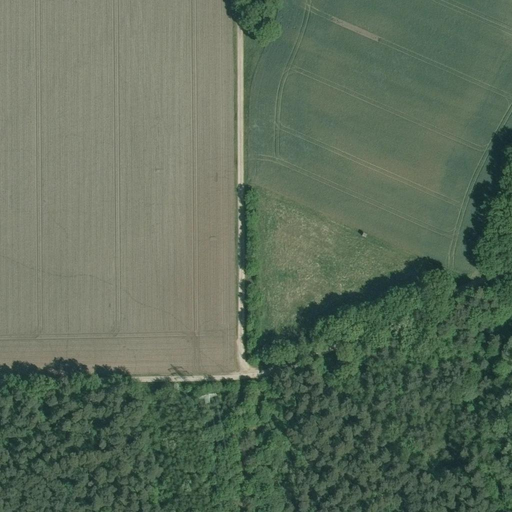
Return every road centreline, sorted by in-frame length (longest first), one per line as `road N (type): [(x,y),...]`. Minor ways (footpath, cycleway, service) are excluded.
road 1 (track): [(0,381),(241,376),(295,364),(511,270)]
road 2 (track): [(236,0),(241,376),(275,511)]
